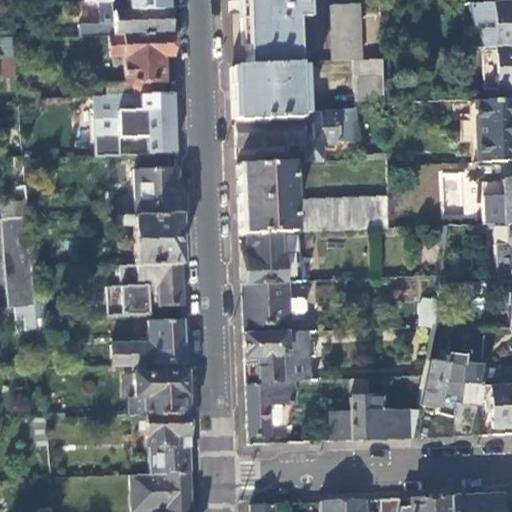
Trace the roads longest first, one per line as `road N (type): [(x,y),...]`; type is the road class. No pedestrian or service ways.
road 1 (residential): [(223,473),(202,0)]
road 2 (residential): [(223,473),(511,463)]
